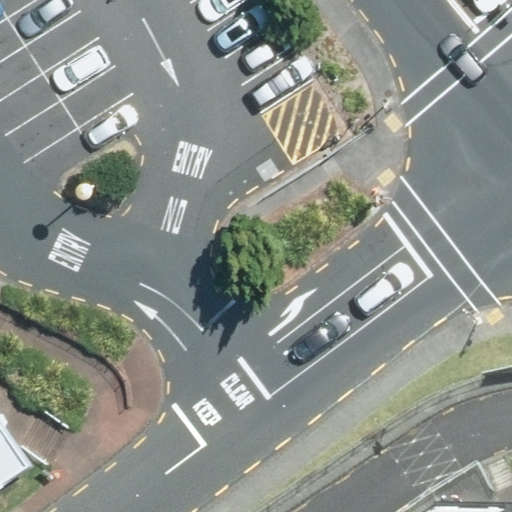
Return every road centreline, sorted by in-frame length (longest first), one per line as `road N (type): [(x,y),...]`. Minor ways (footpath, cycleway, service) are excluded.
road 1 (tertiary): [(511,193),(97,511)]
road 2 (primary): [(511,147),(403,0)]
